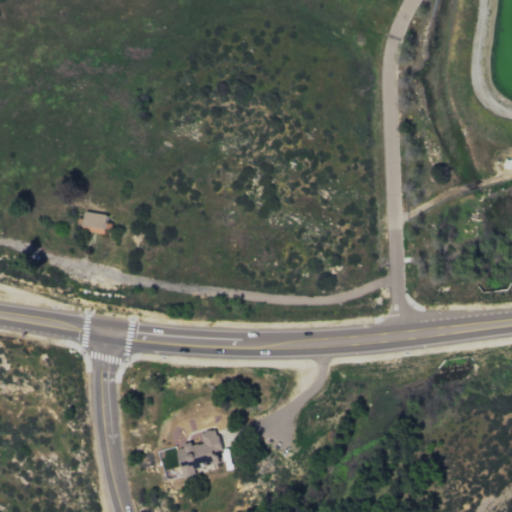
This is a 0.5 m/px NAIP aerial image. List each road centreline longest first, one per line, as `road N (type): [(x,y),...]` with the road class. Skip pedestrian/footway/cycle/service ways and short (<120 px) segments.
road 1 (secondary): [(100,337),(235,349),(511,322)]
road 2 (residential): [(395,335),(382,68),(406,0)]
road 3 (secondary): [(100,337),(118,511)]
